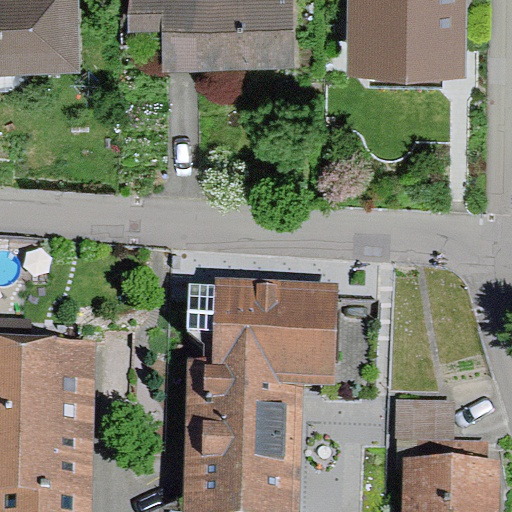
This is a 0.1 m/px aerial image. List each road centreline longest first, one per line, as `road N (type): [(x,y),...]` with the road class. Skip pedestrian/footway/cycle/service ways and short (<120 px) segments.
road 1 (unclassified): [(0,217),(499,241)]
road 2 (unclassified): [(499,241),(504,0)]
road 3 (residential): [(511,372),(501,336),(499,241)]
